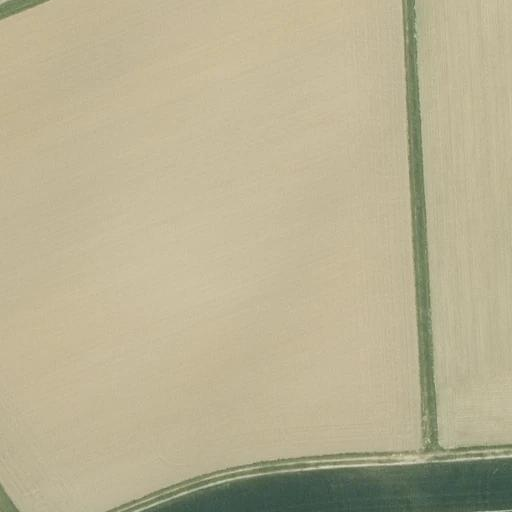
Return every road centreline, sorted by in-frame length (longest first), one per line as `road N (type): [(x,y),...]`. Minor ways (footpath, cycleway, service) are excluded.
road 1 (track): [(408,0),(430,459)]
road 2 (track): [(133,511),(206,483),(273,469),(511,451)]
